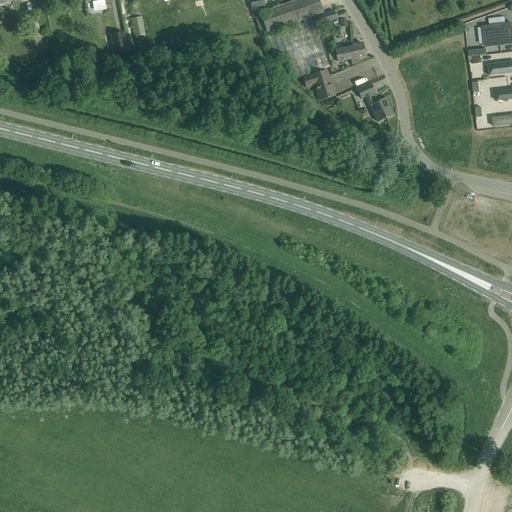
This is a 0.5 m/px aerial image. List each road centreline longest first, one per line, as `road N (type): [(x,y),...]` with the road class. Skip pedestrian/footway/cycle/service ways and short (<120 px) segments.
road 1 (secondary): [(511,299),(373,233),(271,198),(0,129)]
road 2 (unclassified): [(511,188),(424,158),(397,83),(349,0)]
